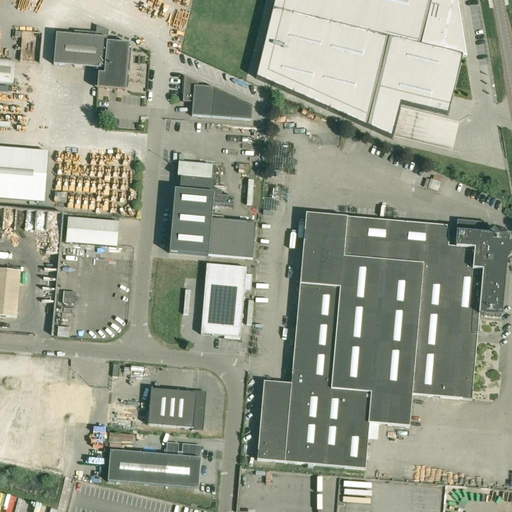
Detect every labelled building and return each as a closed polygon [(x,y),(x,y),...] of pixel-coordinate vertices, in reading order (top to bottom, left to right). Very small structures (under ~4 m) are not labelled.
[(275,0),(256,79),(392,140),(401,103),(449,114),(462,58),(452,56),(456,36),(459,37),(452,0),(275,0)] [(99,68),(97,90),(125,92),(126,86),(128,86),(129,75),(128,75),(128,70),(129,70),(131,48),(106,46),(107,37),(56,34),(54,64),(99,68)] [(0,82),(12,84),(14,62),(0,60),(0,82)] [(252,106),(213,87),(197,86),(197,82),(184,76),(182,101),(192,102),(191,116),(211,117),(251,120),(252,106)] [(27,95),(33,95),(33,81),(23,81),(23,88),(16,88),(16,95),(13,95),(13,102),(27,103),(27,95)] [(35,114),(36,101),(27,100),(25,112),(35,114)] [(443,121),(452,144),(470,136),(460,114),(443,121)] [(48,153),(0,148),(0,199),(44,203),(48,153)] [(216,167),(212,166),(212,165),(178,162),(177,177),(181,177),(180,191),(175,191),(169,253),(208,256),(211,220),(212,206),(233,208),(234,199),(221,197),(221,192),(214,191),(216,167)] [(433,191),(442,194),(446,181),(438,178),(433,191)] [(505,257),(511,252),(492,229),(488,233),(486,230),(487,223),(457,220),(456,240),(449,239),(447,227),(305,215),(304,232),(291,385),(264,383),(258,460),(366,469),(370,424),(409,427),(412,395),(470,399),(478,314),(500,316),(505,257)] [(68,219),(66,243),(106,247),(116,247),(118,223),(108,222),(91,221),(68,219)] [(255,224),(211,220),(208,256),(252,260),(255,224)] [(250,292),(252,276),(246,276),(246,268),(207,265),(201,335),(231,337),(230,340),(240,341),(244,292),(250,292)] [(0,317),(16,319),(20,272),(0,270),(0,317)] [(68,292),(67,304),(80,305),(80,293),(68,292)] [(0,446),(28,447),(28,407),(47,407),(47,380),(13,380),(13,372),(0,372),(0,396),(8,397),(8,407),(0,406),(0,446)] [(51,383),(50,417),(94,419),(95,385),(51,383)] [(149,425),(193,429),(192,431),(203,432),(206,392),(179,390),(179,392),(152,389),(149,425)] [(66,440),(46,437),(42,470),(63,472),(66,440)] [(200,459),(201,447),(183,445),(182,457),(178,457),(179,445),(167,444),(166,456),(111,451),(108,482),(199,489),(202,459),(200,459)]
